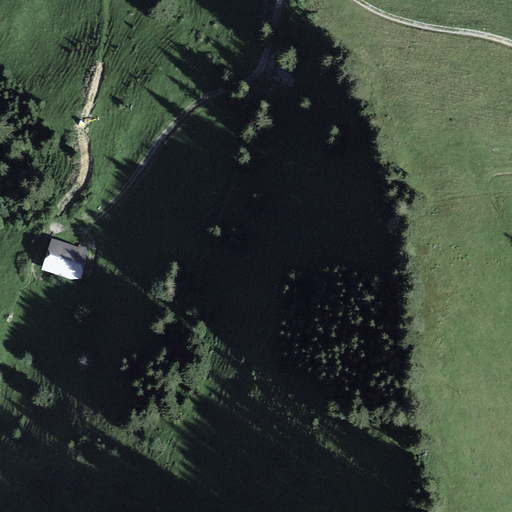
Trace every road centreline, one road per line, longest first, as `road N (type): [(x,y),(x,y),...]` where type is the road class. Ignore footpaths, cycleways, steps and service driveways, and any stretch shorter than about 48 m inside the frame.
road 1 (track): [(95,222),(194,103),(254,86),(270,60),(281,0)]
road 2 (track): [(359,0),(412,24),(511,44)]
